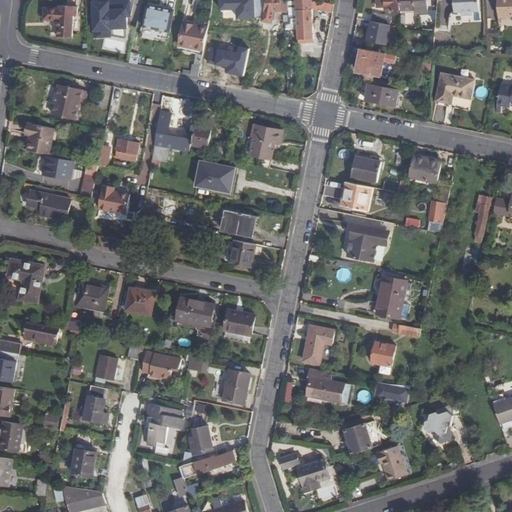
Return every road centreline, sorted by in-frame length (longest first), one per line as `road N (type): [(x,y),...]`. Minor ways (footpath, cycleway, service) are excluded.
road 1 (tertiary): [(7,50),(326,115)]
road 2 (residential): [(286,295),(105,259),(60,238),(0,227)]
road 3 (residential): [(274,511),(255,454),(286,295)]
road 4 (tertiary): [(326,115),(511,153)]
road 5 (residential): [(286,295),(326,115)]
road 6 (residential): [(368,511),(511,466)]
